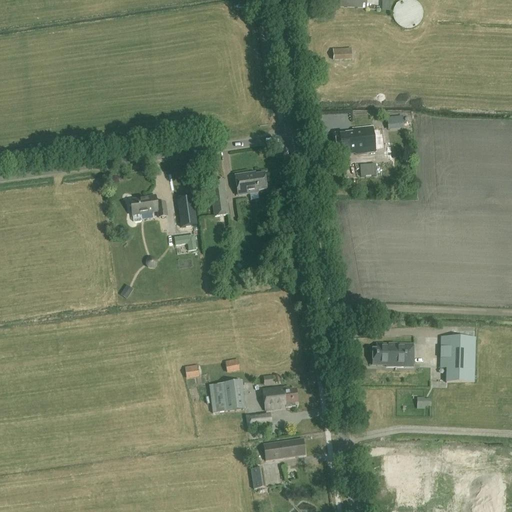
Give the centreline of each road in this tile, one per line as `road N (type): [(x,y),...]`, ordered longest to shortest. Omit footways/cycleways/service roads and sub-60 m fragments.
road 1 (tertiary): [(354,511),(295,133)]
road 2 (unclassified): [(0,178),(295,133)]
road 3 (track): [(511,315),(353,308),(324,318)]
road 4 (tertiary): [(295,133),(276,0)]
